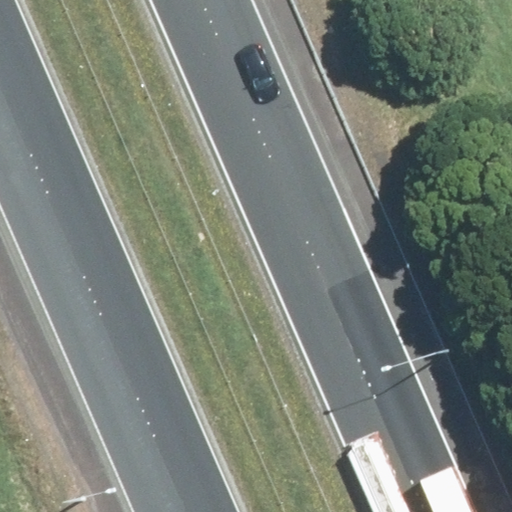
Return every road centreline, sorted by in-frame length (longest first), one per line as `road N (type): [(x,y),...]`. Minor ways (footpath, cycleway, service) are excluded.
road 1 (motorway): [(229,0),(453,511)]
road 2 (motorway): [(168,511),(0,122)]
